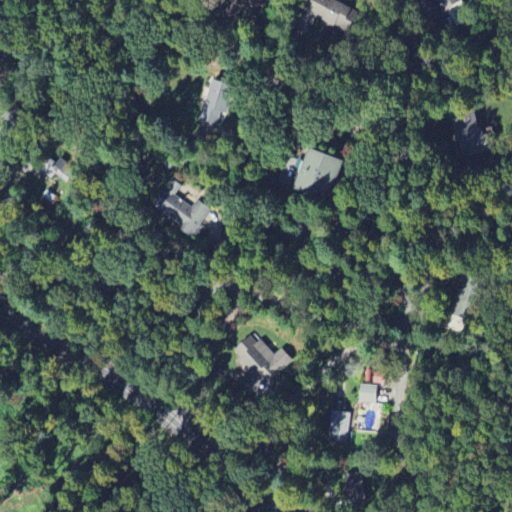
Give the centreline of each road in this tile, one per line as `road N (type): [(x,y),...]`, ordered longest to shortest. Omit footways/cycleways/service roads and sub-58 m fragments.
road 1 (residential): [(406,316),(440,227),(431,150),(395,0),(143,4),(103,143),(108,216),(136,245),(213,280),(356,323)]
road 2 (residential): [(460,511),(415,466),(398,432),(406,316),(356,323),(355,337),(281,416),(269,451),(275,511)]
road 3 (residential): [(175,425),(189,401),(193,328),(275,82)]
road 4 (tertiary): [(0,312),(155,407),(255,511)]
